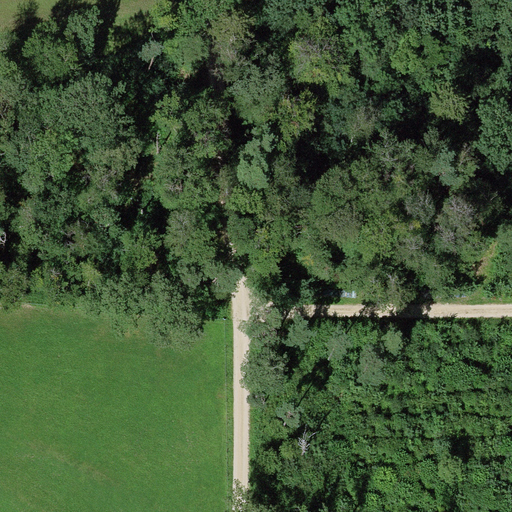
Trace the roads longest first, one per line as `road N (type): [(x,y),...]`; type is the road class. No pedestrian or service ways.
road 1 (track): [(217,0),(239,511)]
road 2 (track): [(235,302),(511,307)]
